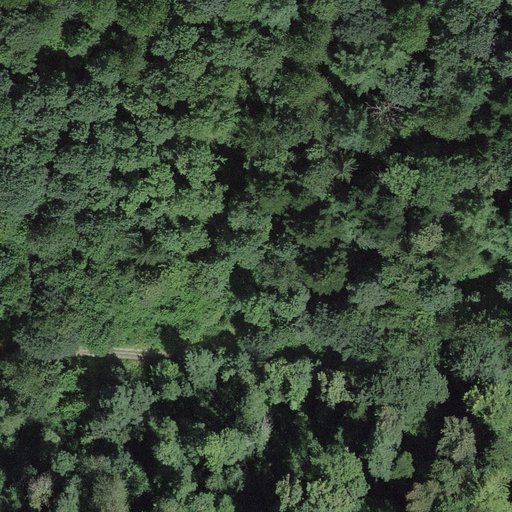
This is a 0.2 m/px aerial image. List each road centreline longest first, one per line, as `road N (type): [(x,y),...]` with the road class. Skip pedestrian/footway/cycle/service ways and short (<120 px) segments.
road 1 (track): [(0,344),(207,364),(511,419)]
road 2 (track): [(511,307),(478,302),(328,319),(207,364)]
